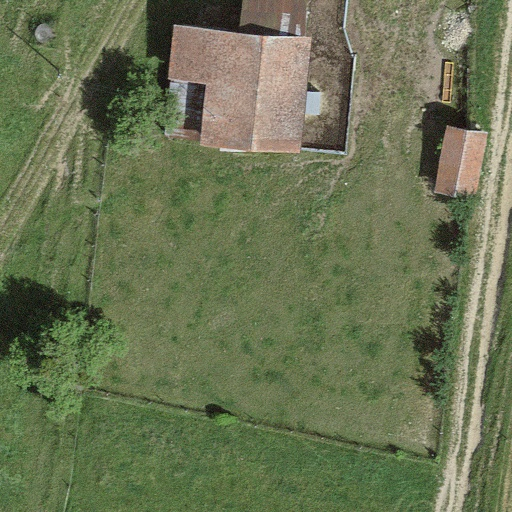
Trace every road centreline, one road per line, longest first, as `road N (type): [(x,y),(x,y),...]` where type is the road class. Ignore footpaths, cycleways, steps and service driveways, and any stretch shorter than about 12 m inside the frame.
road 1 (track): [(511,96),(451,511)]
road 2 (track): [(0,236),(137,0)]
